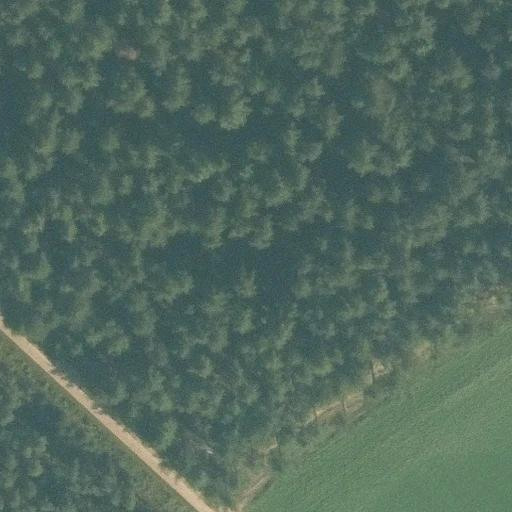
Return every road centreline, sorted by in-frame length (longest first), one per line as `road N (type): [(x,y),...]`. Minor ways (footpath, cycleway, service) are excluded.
road 1 (track): [(219,498),(511,298)]
road 2 (track): [(233,511),(0,293)]
